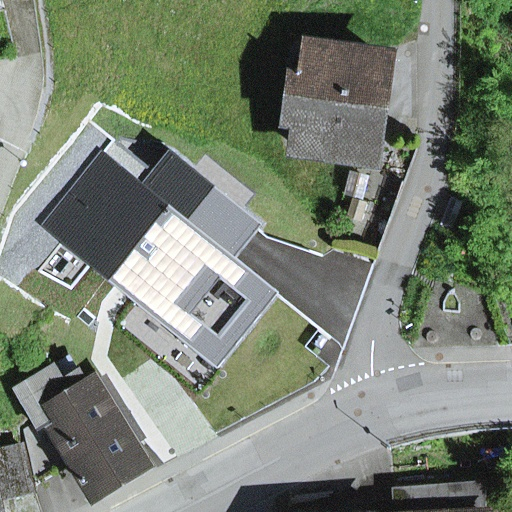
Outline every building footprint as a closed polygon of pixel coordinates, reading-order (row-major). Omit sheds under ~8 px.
[(303,126),(299,150),(371,159),(384,58),(312,48),(308,78),(295,76),(289,124),(303,126)] [(179,392),(195,404),(291,268),(250,240),(206,302),(179,283),(117,373),(146,396),(153,386),(173,401),(179,392)] [(49,415),(75,460),(96,493),(144,464),(121,427),(130,421),(105,380),(90,389),(80,373),(64,383),(55,369),(18,391),(35,424),(49,415)] [(49,415),(35,424),(25,431),(37,481),(75,460),(49,415)] [(0,511),(0,500),(14,498),(32,495),(20,445),(0,450),(0,511)] [(395,488),(396,511),(507,511),(508,510),(488,510),(487,482),(395,488)]
